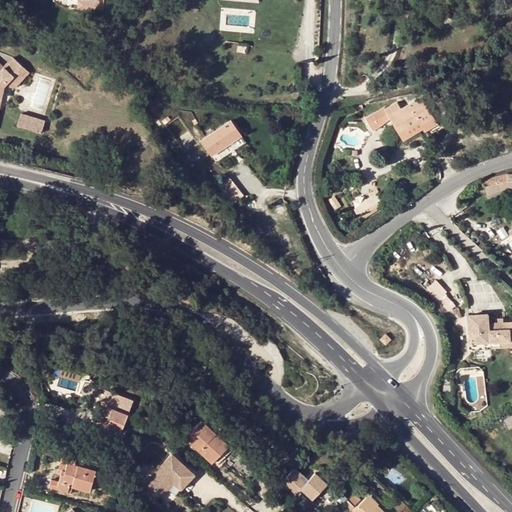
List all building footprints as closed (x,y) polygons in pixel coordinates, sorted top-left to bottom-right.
[(0,134),(7,116),(16,93),(25,86),(28,88),(39,79),(28,66),(18,75),(1,56),(0,57),(0,74),(7,83),(5,86),(3,91),(0,97),(0,134)] [(25,86),(16,93),(25,97),(42,82),(39,79),(28,88),(25,86)] [(390,119),(400,135),(420,123),(423,127),(434,120),(435,120),(422,98),(401,110),(398,103),(386,110),(385,109),(367,120),(374,132),(382,128),(380,125),(390,119)] [(36,104),(30,116),(53,127),(58,116),(36,104)] [(434,120),(423,127),(425,131),(428,136),(439,128),(434,120)] [(231,121),(201,143),(212,157),(242,136),(231,121)] [(425,131),(423,127),(420,123),(400,135),(405,143),(425,131)] [(511,175),(508,176),(495,180),(498,193),(511,188),(511,175)] [(498,193),(495,180),(485,182),(485,190),(487,196),(498,193)] [(377,190),(356,204),(365,218),(386,204),(377,190)] [(393,206),(391,206),(390,206),(389,204),(386,206),(387,208),(387,209),(387,210),(388,212),(389,212),(390,213),(391,213),(392,213),(393,212),(394,211),(394,210),(394,208),(394,207),(393,206)] [(508,348),(505,330),(489,333),(483,334),(474,335),(472,327),(454,329),(460,364),(491,359),(491,357),(490,351),(508,348)] [(379,339),(385,346),(391,340),(385,334),(379,339)] [(491,357),(509,354),(508,348),(490,351),(491,357)] [(110,418),(105,428),(121,435),(129,415),(117,411),(120,402),(107,396),(103,405),(107,407),(104,415),(110,418)] [(216,434),(221,430),(207,417),(186,439),(217,468),(233,451),(216,434)] [(68,463),(96,472),(98,464),(63,454),(59,469),(66,470),(68,463)] [(195,477),(173,454),(145,483),(158,496),(174,479),(184,488),(195,477)] [(53,481),(51,489),(71,494),(73,487),(90,492),(93,482),(99,483),(101,474),(96,473),(96,472),(68,463),(66,470),(59,469),(58,475),(61,476),(59,483),(53,481)] [(297,468),(293,471),(306,483),(309,480),(297,468)] [(293,471),(281,484),(286,488),(294,496),(301,489),(313,500),(327,485),(315,474),(309,480),(306,483),(293,471)] [(180,492),(184,488),(174,479),(158,496),(160,498),(173,485),(180,492)] [(381,501),(372,492),(366,498),(375,506),(377,505),(381,501)] [(375,506),(366,498),(352,511),(384,511),(377,505),(375,506)]
